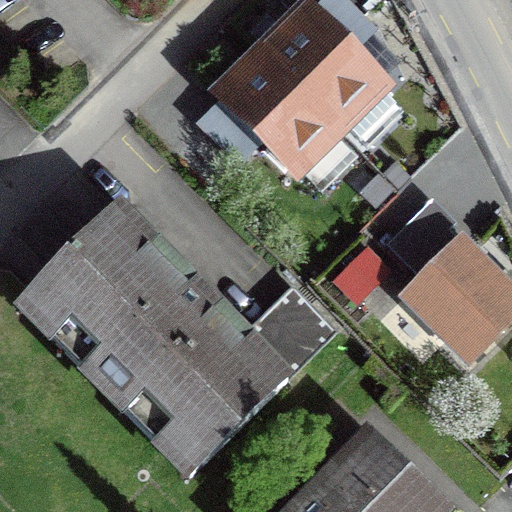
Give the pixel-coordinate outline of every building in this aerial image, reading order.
[(310,17),(267,59),(340,134),(383,92),(310,17)] [(286,186),(340,134),(267,59),(213,112),(286,186)] [(232,322),(105,197),(0,303),(0,317),(162,477),(321,316),(279,274),(232,322)] [(511,292),(441,218),(374,281),(445,355),(511,292)] [(443,511),(356,426),(271,511),(443,511)]
